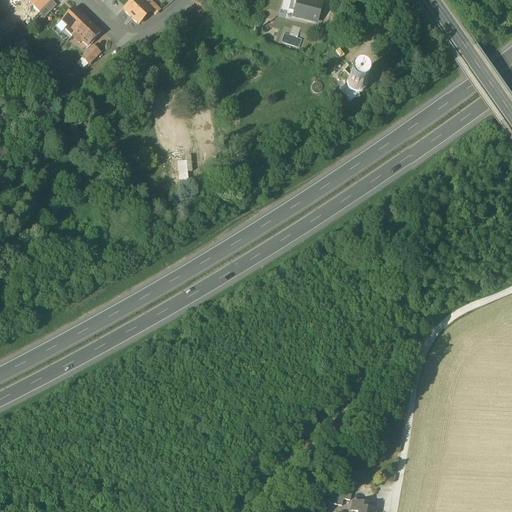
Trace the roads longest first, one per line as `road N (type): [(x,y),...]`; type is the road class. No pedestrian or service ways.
road 1 (motorway): [(511,52),(211,255),(0,372)]
road 2 (motorway): [(0,398),(283,239),(511,79)]
road 3 (track): [(427,337),(335,420),(252,511)]
road 4 (secondary): [(511,114),(430,0)]
